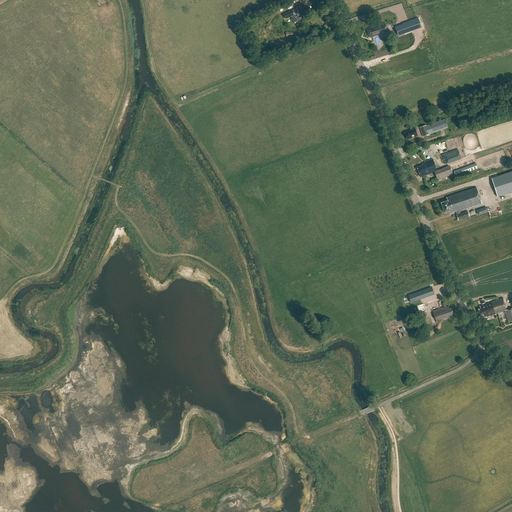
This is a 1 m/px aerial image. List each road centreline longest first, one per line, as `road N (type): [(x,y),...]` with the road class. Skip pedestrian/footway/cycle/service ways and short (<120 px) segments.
road 1 (track): [(119,187),(152,102),(234,243),(270,354),(287,368),(344,354),(348,398),(373,455),(375,511)]
road 2 (tertiary): [(511,376),(467,316),(331,0)]
road 3 (track): [(0,379),(37,373),(64,350),(60,331),(34,318),(33,308),(78,278),(113,200)]
road 4 (track): [(92,174),(125,81),(119,0)]
road 5 (track): [(92,174),(57,261),(0,302)]
